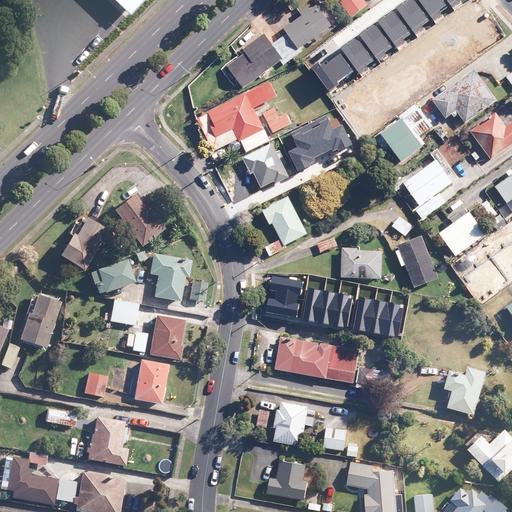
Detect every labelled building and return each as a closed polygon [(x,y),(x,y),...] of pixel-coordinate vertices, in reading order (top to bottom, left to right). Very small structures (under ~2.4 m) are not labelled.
[(362,0),(336,0),(350,18),(367,6),(362,0)] [(413,0),(406,0),(395,8),(414,34),(422,28),(420,25),(428,20),(413,0)] [(442,0),(418,0),(433,20),(441,14),(439,11),(447,5),(442,0)] [(244,54),(226,68),(233,78),(242,89),(281,61),(284,65),(302,52),(300,49),(313,39),(316,42),(320,40),(317,36),(332,25),(321,10),(319,11),(315,6),(308,11),(305,6),(297,12),(300,16),(282,30),(285,35),(271,45),(262,34),(242,51),(244,54)] [(393,11),(378,22),(396,48),(404,42),(402,39),(410,33),(393,11)] [(375,23),(359,34),(378,60),(386,54),(384,51),(392,46),(375,23)] [(436,35),(407,59),(420,75),(425,71),(435,84),(459,64),(436,35)] [(356,37),(340,48),(359,74),(367,68),(365,65),(373,60),(356,37)] [(318,63),(312,68),(329,91),(339,84),(337,82),(352,71),(339,54),(328,62),(327,61),(320,66),(318,63)] [(511,70),(504,62),(497,68),(511,86),(511,70)] [(473,70),(431,101),(444,119),(455,112),(464,125),(496,102),(487,89),(473,70)] [(277,97),(269,82),(196,119),(207,153),(237,139),(244,154),(269,141),(253,109),(277,97)] [(400,119),(380,135),(400,163),(421,147),(415,139),(434,125),(416,103),(398,117),(400,119)] [(279,117),(274,107),(261,113),(272,135),(292,125),(286,114),(279,117)] [(469,133),(490,161),(511,144),(511,122),(505,128),(494,114),(469,133)] [(288,152),(298,172),(315,163),(312,159),(333,148),(336,153),(353,144),(343,125),(334,129),(328,117),(293,135),(299,146),(288,152)] [(271,144),(241,159),(249,175),(252,173),(260,189),(273,182),(274,185),(288,178),(282,167),(289,163),(282,149),(275,153),(271,144)] [(435,160),(402,184),(419,208),(415,212),(421,221),(445,203),(438,193),(452,183),(435,160)] [(511,176),(495,189),(511,212),(511,176)] [(129,195),(109,212),(140,248),(162,230),(146,210),(143,212),(129,195)] [(271,224),(283,247),(306,235),(287,197),(260,211),(268,226),(271,224)] [(505,222),(486,202),(476,211),(494,231),(505,222)] [(468,213),(437,235),(454,258),(484,236),(468,213)] [(413,227),(399,218),(392,229),(406,238),(413,227)] [(105,231),(83,219),(72,238),(67,235),(55,257),(82,272),(105,231)] [(394,234),(387,225),(378,232),(385,241),(394,234)] [(421,237),(397,246),(399,251),(394,252),(400,268),(405,266),(413,289),(438,280),(421,237)] [(320,254),(336,247),(331,238),(315,246),(320,254)] [(341,248),(340,278),(380,279),(381,252),(360,251),(360,249),(341,248)] [(193,263),(155,256),(151,277),(159,278),(155,300),(183,304),(187,279),(190,280),(193,263)] [(125,260),(94,271),(98,283),(93,285),(96,294),(101,292),(102,294),(133,283),(125,260)] [(303,282),(272,276),(270,290),(277,291),(275,299),(268,298),(266,312),(296,318),(299,304),(297,304),(299,293),(300,294),(303,282)] [(208,283),(193,281),(190,299),(205,301),(208,283)] [(324,290),(307,287),(301,320),(318,323),(324,291),(324,290)] [(324,291),(318,323),(333,326),(339,293),(324,291)] [(354,296),(339,293),(333,326),(348,328),(354,296)] [(59,304),(30,295),(16,341),(44,350),(59,304)] [(374,300),(358,297),(352,329),(368,332),(374,300)] [(390,303),(374,300),(368,332),(384,335),(390,303)] [(136,305),(111,301),(107,322),(133,326),(136,305)] [(390,303),(384,335),(399,338),(405,305),(390,303)] [(182,321),(153,316),(146,356),(178,361),(180,346),(178,346),(182,321)] [(133,335),(127,334),(125,348),(131,348),(130,351),(143,353),(145,334),(133,332),(133,335)] [(358,352),(279,337),(273,370),(352,385),(358,352)] [(0,367),(2,368),(0,373),(6,375),(7,371),(10,371),(18,347),(5,343),(0,357),(0,367)] [(166,366),(139,360),(131,401),(159,406),(166,366)] [(450,391),(445,407),(473,416),(482,380),(485,373),(466,367),(463,375),(447,370),(441,389),(450,391)] [(102,398),(105,377),(86,374),(83,395),(102,398)] [(307,407),(279,402),(278,410),(275,410),(272,427),(275,427),(272,442),(299,447),(303,425),(311,426),(314,411),(306,409),(307,407)] [(266,429),(270,412),(258,409),(254,426),(266,429)] [(74,428),(75,412),(45,410),(44,426),(74,428)] [(123,422),(94,417),(86,461),(123,467),(126,450),(118,448),(123,422)] [(327,427),(324,447),(343,450),(346,430),(327,427)] [(479,435),(464,449),(498,483),(511,468),(511,438),(502,429),(487,444),(479,435)] [(349,442),(347,457),(356,458),(358,444),(349,442)] [(29,454),(28,464),(44,466),(45,455),(29,454)] [(11,492),(10,498),(52,506),(57,480),(29,475),(30,470),(26,469),(28,460),(10,457),(4,490),(11,492)] [(271,478),(268,477),(265,494),(302,500),(306,480),(302,480),(305,465),(278,460),(275,475),(272,474),(271,478)] [(393,495),(392,470),(370,472),(371,466),(349,462),(346,474),(346,485),(367,489),(367,495),(363,495),(363,511),(401,511),(401,495),(393,495)] [(117,511),(123,481),(79,473),(71,511),(117,511)] [(459,487),(438,511),(503,511),(507,508),(489,494),(487,496),(480,491),(477,494),(471,489),(467,494),(459,487)] [(433,511),(431,495),(414,497),(416,511),(433,511)]
